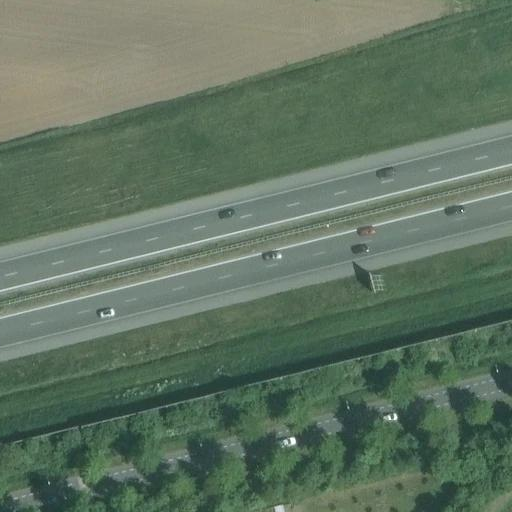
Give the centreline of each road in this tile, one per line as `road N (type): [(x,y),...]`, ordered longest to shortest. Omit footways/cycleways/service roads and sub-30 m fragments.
road 1 (tertiary): [(0,509),(511,381)]
road 2 (motorway): [(511,149),(0,277)]
road 3 (motorway): [(0,331),(511,205)]
